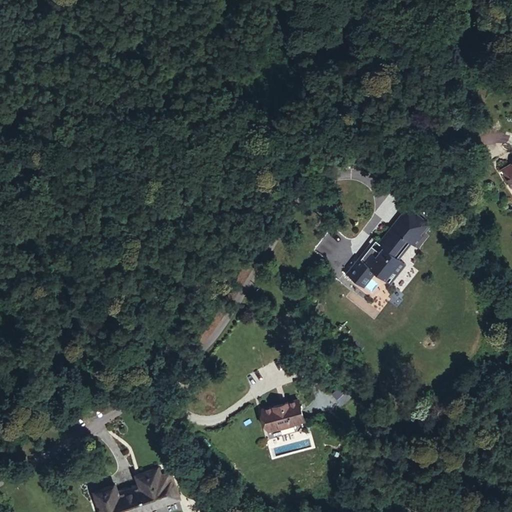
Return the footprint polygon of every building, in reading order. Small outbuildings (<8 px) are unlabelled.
[(511,166),(501,173),(511,188),(511,166)] [(376,242),(392,255),(406,237),(389,224),(376,242)] [(392,278),(404,264),(392,255),(376,242),(372,247),(381,254),(376,260),(371,256),(365,265),(359,261),(350,272),(366,285),(377,271),(385,277),(388,275),(392,278)] [(331,393),(341,404),(350,396),(340,384),(331,393)] [(268,429),(304,419),(298,399),(262,408),(268,429)] [(101,511),(142,511),(178,498),(169,474),(162,476),(157,467),(135,476),(139,486),(141,484),(144,490),(117,500),(115,495),(117,493),(114,486),(95,494),(101,511)]
